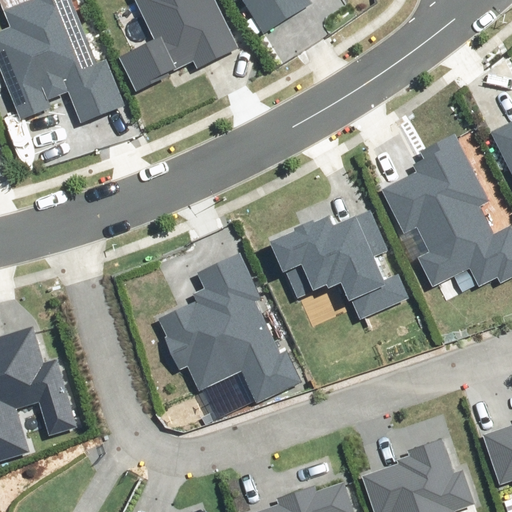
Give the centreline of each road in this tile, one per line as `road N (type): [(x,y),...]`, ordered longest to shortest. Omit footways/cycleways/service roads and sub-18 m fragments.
road 1 (residential): [(511,337),(196,450),(135,425),(89,271),(86,218)]
road 2 (residential): [(86,218),(266,134),(475,0)]
